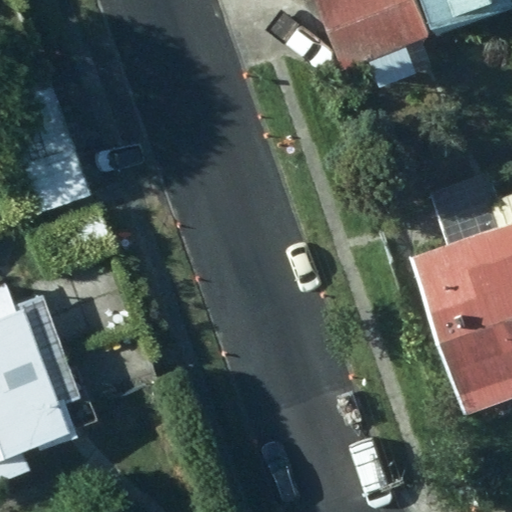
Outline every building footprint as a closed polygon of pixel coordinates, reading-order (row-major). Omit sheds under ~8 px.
[(499,0),(305,0),(326,62),(500,4),(499,0)] [(41,94),(31,68),(0,79),(0,222),(2,228),(79,201),(66,164),(41,94)] [(398,255),(449,409),(511,388),(511,187),(486,199),(475,173),(424,190),(441,241),(398,255)] [(100,257),(84,212),(17,236),(32,280),(100,257)] [(0,483),(38,470),(33,455),(82,437),(69,401),(65,402),(29,308),(19,313),(9,286),(0,288),(0,483)]
